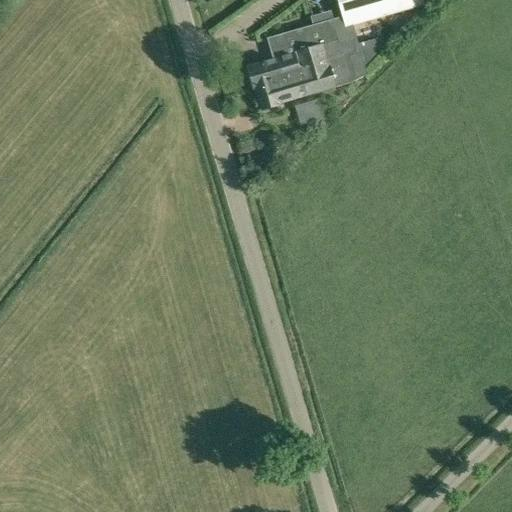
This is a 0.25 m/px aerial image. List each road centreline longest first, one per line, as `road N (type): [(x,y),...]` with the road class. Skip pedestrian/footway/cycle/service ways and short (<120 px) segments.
road 1 (unclassified): [(326,511),(178,0)]
road 2 (unclassified): [(416,511),(511,418)]
